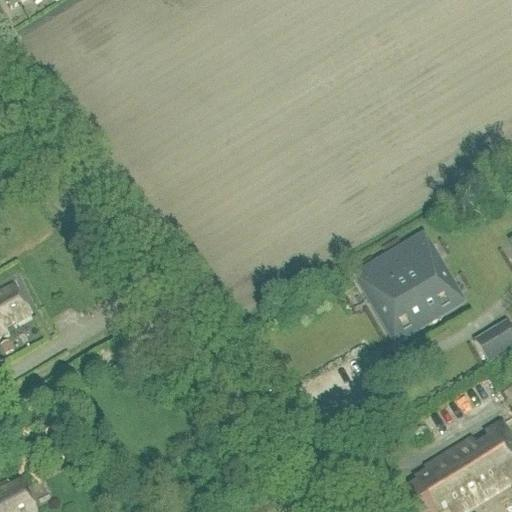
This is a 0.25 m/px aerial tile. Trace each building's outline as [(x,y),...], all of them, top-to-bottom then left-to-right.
[(1,0),(10,13),(30,0),(36,0),(37,2),(40,0),(52,0),(56,6),(64,0),(1,0)] [(464,305),(424,240),(355,281),(362,292),(362,291),(371,306),(378,302),(402,342),(464,305)] [(15,327),(30,319),(13,288),(0,295),(0,338),(6,335),(3,330),(14,325),(15,327)] [(511,333),(507,325),(473,345),(487,367),(511,351),(511,333)] [(395,498),(395,499),(402,511),(468,511),(511,485),(511,442),(501,425),(484,436),(488,442),(476,449),(471,442),(424,471),(428,478),(395,498)] [(0,511),(33,511),(20,485),(0,494),(0,511)]
